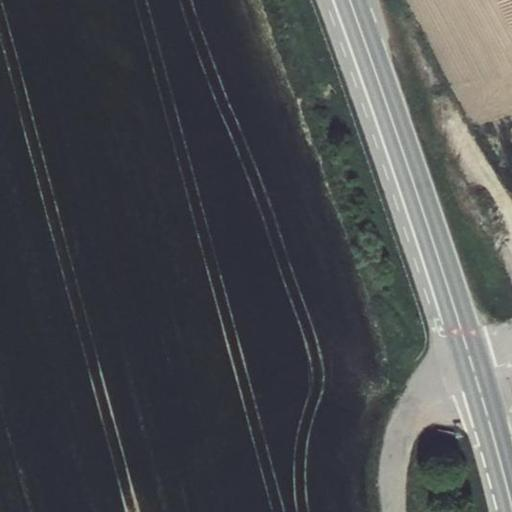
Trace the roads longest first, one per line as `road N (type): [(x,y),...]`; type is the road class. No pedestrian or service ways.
road 1 (secondary): [(511,509),(448,289),(349,0)]
road 2 (track): [(387,511),(386,476),(400,429),(421,405),(477,383)]
